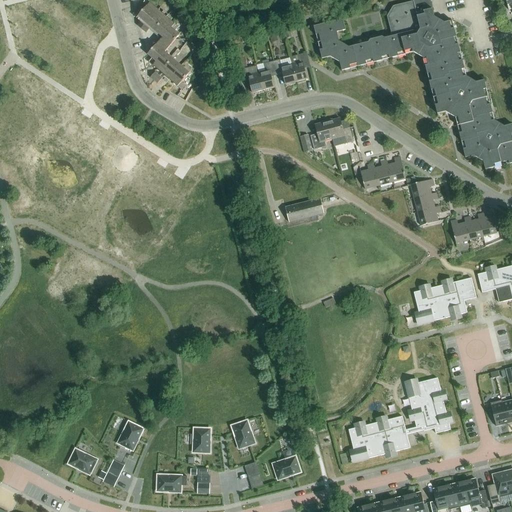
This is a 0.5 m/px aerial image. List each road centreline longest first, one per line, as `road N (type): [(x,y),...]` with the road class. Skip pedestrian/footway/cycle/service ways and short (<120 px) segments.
road 1 (residential): [(511,202),(337,99),(211,126),(182,122),(136,86),(114,0)]
road 2 (residential): [(490,454),(260,511)]
road 3 (residential): [(490,454),(464,343),(492,336)]
